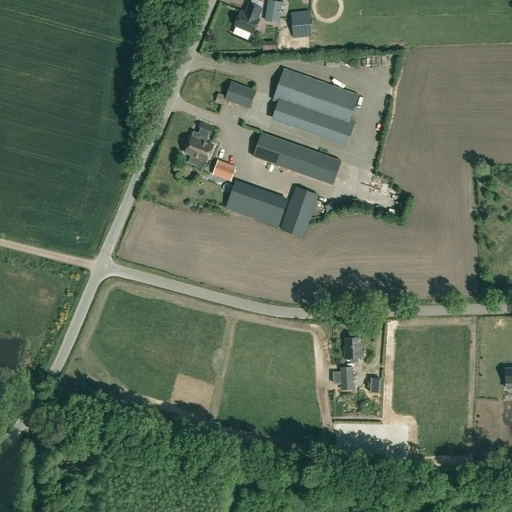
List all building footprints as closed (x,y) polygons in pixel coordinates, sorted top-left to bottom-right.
[(279,23),(282,3),(268,0),(265,20),(279,23)] [(241,12),(235,26),(254,34),(260,20),(258,19),(262,9),(250,3),(246,11),(248,12),(247,14),(241,12)] [(310,12),(292,13),(293,25),(299,25),(300,37),(312,36),(310,12)] [(359,95),(284,69),(273,100),(278,102),(280,98),(325,114),(317,135),(347,146),(356,121),(351,119),(359,95)] [(250,108),(257,90),(232,81),(225,99),(250,108)] [(209,134),(212,135),(214,129),(200,124),(198,130),(200,131),(209,134)] [(386,141),(395,141),(395,129),(386,128),(386,141)] [(194,132),(186,152),(192,154),(188,163),(200,168),(204,159),(208,160),(214,145),(206,142),(208,137),(199,134),(194,132)] [(253,157),(333,185),(341,161),(261,132),(253,157)] [(213,175),(230,181),(235,168),(218,162),(213,175)] [(226,209),(278,227),(287,201),(235,182),(226,209)] [(316,202),(335,209),(339,198),(317,191),(316,195),(296,188),(281,229),(303,237),(316,202)] [(345,347),(344,347),(344,359),(350,358),(350,363),(358,363),(358,358),(363,358),(363,351),(361,351),(361,338),(345,339),(345,347)] [(354,388),(353,370),(341,371),(342,389),(354,388)] [(381,378),(371,378),(370,392),(380,393),(381,378)] [(504,400),(498,388),(486,394),(492,406),(504,400)]
